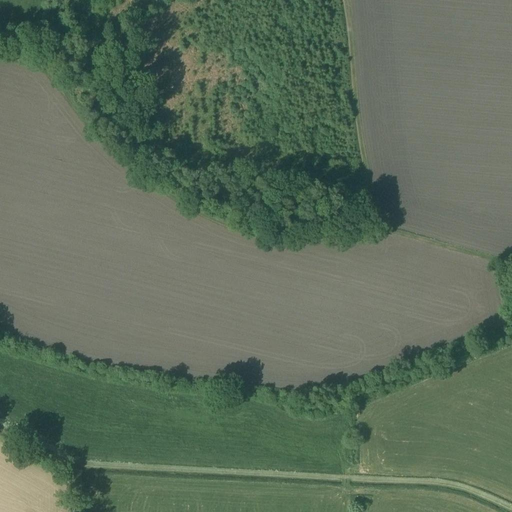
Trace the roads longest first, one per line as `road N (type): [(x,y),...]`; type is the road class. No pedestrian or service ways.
road 1 (track): [(0,59),(40,73),(73,122),(120,165),(210,218),(262,237),(411,237),(511,270)]
road 2 (track): [(342,0),(359,188),(374,231)]
